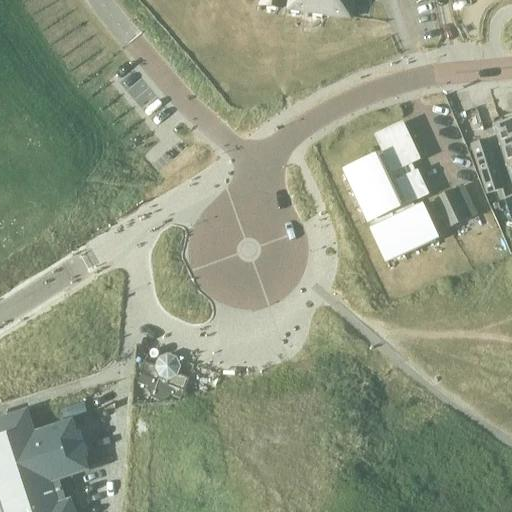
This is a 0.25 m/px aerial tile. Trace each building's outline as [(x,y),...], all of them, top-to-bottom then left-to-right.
[(261,0),(261,6),(282,9),(283,0),(261,0)] [(287,0),(286,10),(351,19),(353,0),(287,0)] [(511,121),(494,128),(511,184),(511,197),(504,200),(511,223),(511,222),(511,121)] [(433,236),(420,207),(413,210),(410,202),(425,195),(415,174),(414,175),(409,164),(417,160),(401,125),(376,137),(385,157),(377,160),(376,157),(346,171),(369,221),(372,220),(376,227),(369,230),(383,260),(433,236)] [(502,191),(486,141),(471,146),(487,196),(502,191)] [(434,200),(447,229),(475,216),(462,188),(434,200)] [(178,368),(174,360),(166,357),(158,361),(157,363),(157,362),(155,367),(143,363),(138,376),(140,376),(136,385),(147,389),(146,391),(150,400),(159,403),(167,399),(168,397),(179,400),(183,392),(188,379),(176,375),(178,370),(178,368)] [(33,434),(26,412),(5,418),(4,415),(0,416),(0,500),(3,511),(72,511),(70,501),(64,503),(57,481),(68,478),(87,471),(84,460),(87,459),(78,431),(75,432),(70,420),(50,427),(51,429),(33,434)]
